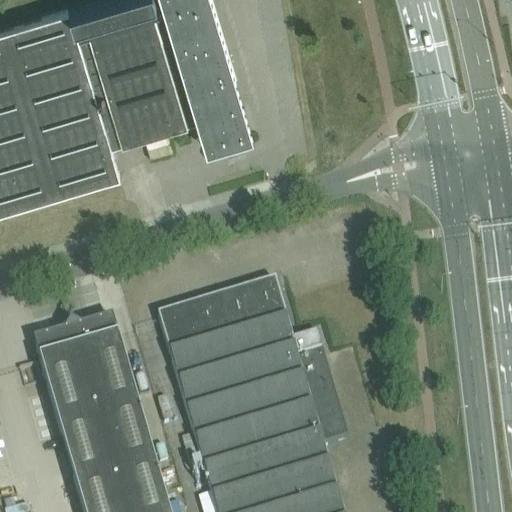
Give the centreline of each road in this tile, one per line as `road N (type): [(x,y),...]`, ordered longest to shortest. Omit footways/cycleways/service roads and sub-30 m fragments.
road 1 (unclassified): [(0,286),(336,185)]
road 2 (secondary): [(447,179),(488,511)]
road 3 (unknown): [(0,292),(68,511)]
road 4 (secondary): [(409,0),(441,147)]
road 5 (secondary): [(492,142),(463,0)]
